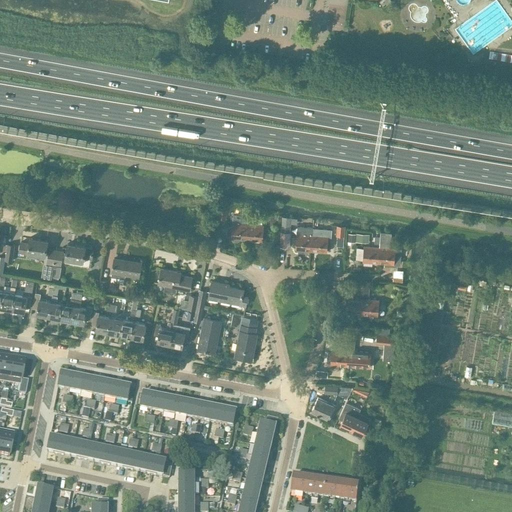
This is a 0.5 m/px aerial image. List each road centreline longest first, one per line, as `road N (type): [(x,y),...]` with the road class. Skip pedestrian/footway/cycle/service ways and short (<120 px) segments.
road 1 (motorway): [(511,151),(0,60)]
road 2 (motorway): [(0,95),(511,177)]
road 3 (residential): [(262,270),(136,233),(0,212)]
road 4 (residential): [(297,399),(48,349)]
road 5 (residential): [(297,399),(337,276),(262,270)]
road 6 (residential): [(142,511),(141,488),(25,464)]
road 7 (residential): [(262,270),(297,399)]
